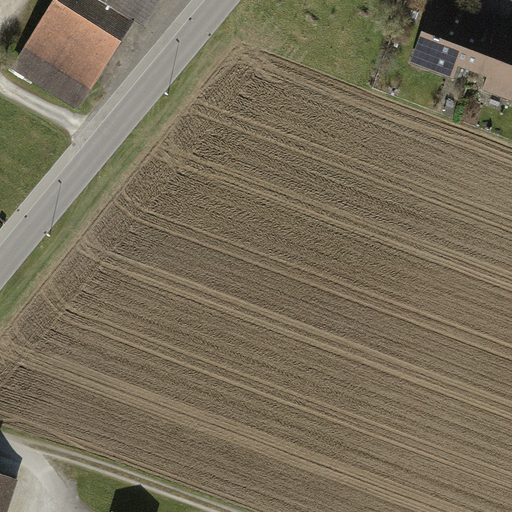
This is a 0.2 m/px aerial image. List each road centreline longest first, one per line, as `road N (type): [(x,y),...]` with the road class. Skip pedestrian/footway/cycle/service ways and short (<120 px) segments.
road 1 (tertiary): [(223,0),(0,268)]
road 2 (track): [(0,435),(225,511)]
